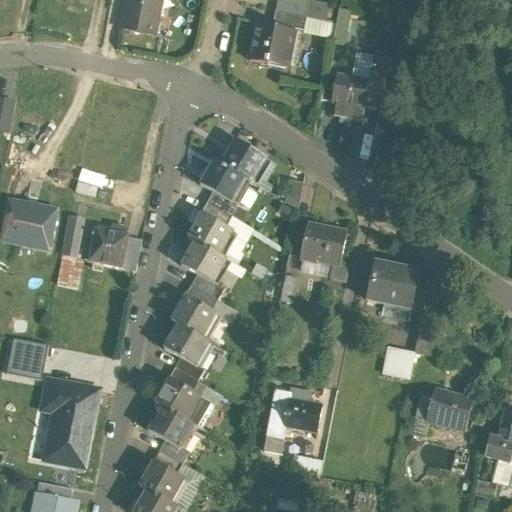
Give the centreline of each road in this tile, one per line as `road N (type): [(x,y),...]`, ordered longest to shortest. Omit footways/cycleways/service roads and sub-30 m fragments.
road 1 (residential): [(195,88),(180,125),(105,511)]
road 2 (residential): [(511,301),(334,164),(195,88)]
road 3 (residential): [(195,88),(43,52),(0,57)]
